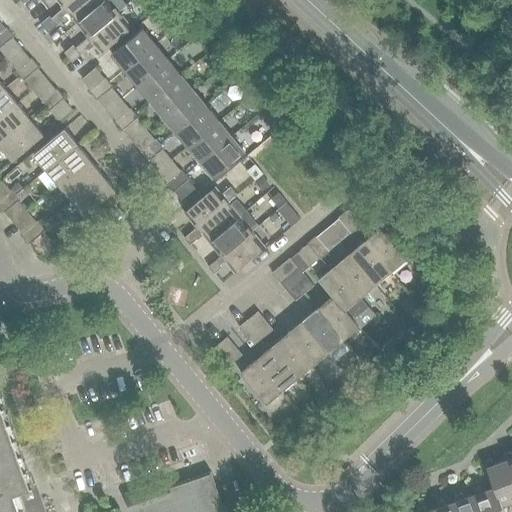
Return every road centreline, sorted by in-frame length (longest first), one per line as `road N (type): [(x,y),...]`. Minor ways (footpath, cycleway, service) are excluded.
road 1 (residential): [(319,503),(279,491),(104,288),(26,295),(0,272)]
road 2 (secondary): [(450,133),(305,0)]
road 3 (unclassified): [(319,503),(345,491),(459,380)]
